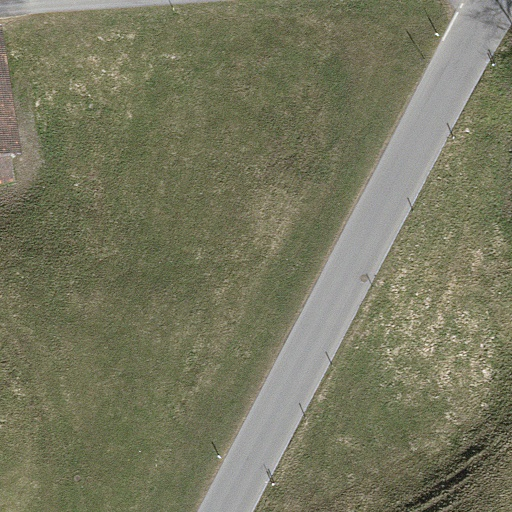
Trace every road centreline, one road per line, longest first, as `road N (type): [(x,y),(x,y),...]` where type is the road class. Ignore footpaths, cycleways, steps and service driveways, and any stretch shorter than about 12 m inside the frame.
road 1 (residential): [(491,0),(226,511)]
road 2 (track): [(0,6),(159,0)]
